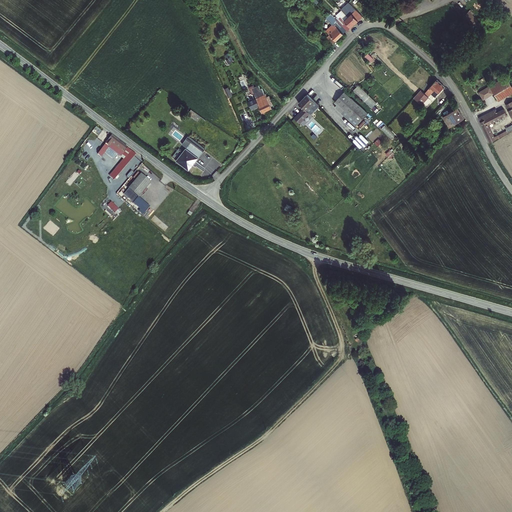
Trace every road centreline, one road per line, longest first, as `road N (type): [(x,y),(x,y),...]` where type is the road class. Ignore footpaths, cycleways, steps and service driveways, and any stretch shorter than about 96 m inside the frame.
road 1 (residential): [(511,189),(445,75),(388,27),(371,24),(203,197)]
road 2 (track): [(314,255),(314,274),(342,339),(336,366),(268,432),(163,511)]
road 3 (tertiary): [(203,197),(295,248),(511,312)]
road 4 (tertiary): [(0,45),(203,197)]
